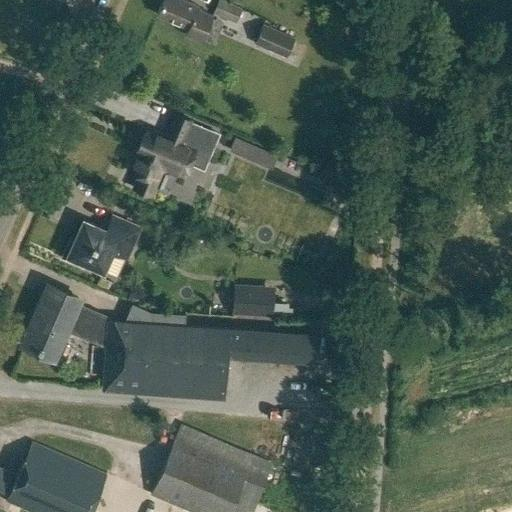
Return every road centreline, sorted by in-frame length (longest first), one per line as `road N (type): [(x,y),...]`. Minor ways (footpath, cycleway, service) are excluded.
road 1 (track): [(395,0),(359,511)]
road 2 (tertiary): [(0,222),(96,0)]
